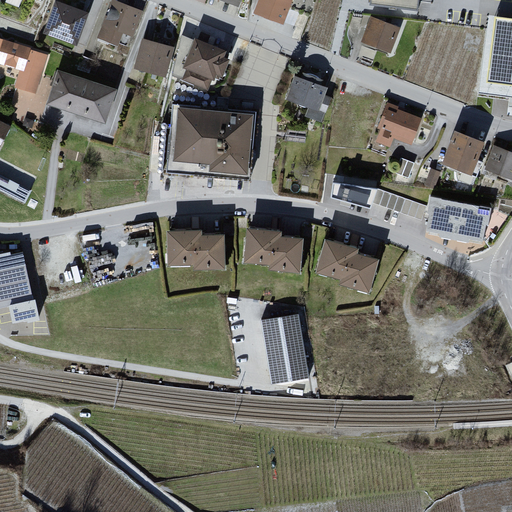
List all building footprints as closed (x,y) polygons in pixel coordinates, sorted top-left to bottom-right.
[(144,11),(111,0),(110,0),(97,40),(119,47),(123,35),(134,39),(144,11)] [(293,1),(292,0),(260,0),(255,14),(284,25),(293,1)] [(369,0),(369,7),(417,12),(418,0),(369,0)] [(89,16),(56,4),(45,35),(78,47),(89,16)] [(400,30),(370,18),(360,44),(390,56),(400,30)] [(511,19),(497,18),(490,77),(511,79),(511,19)] [(201,32),(199,41),(208,43),(210,34),(201,32)] [(177,52),(184,54),(190,38),(183,35),(177,52)] [(0,39),(0,70),(1,66),(21,72),(16,90),(37,97),(50,55),(0,39)] [(175,49),(143,40),(135,69),(166,78),(175,49)] [(228,55),(196,41),(184,68),(189,69),(183,83),(219,98),(235,64),(226,60),(228,55)] [(58,71),(47,105),(107,125),(118,91),(58,71)] [(327,90),(293,77),(284,100),(318,112),(327,90)] [(425,118),(391,105),(376,143),(390,148),(393,140),(413,148),(425,118)] [(256,112),(172,106),(167,173),(251,180),(256,112)] [(0,122),(0,149),(11,128),(0,122)] [(286,139),(306,140),(307,130),(287,128),(286,139)] [(485,145),(456,135),(445,165),(474,175),(485,145)] [(511,155),(496,149),(486,171),(511,182),(511,155)] [(401,157),(398,172),(411,175),(414,159),(401,157)] [(432,167),(425,184),(435,188),(441,170),(432,167)] [(0,188),(26,201),(32,188),(0,173),(0,188)] [(336,177),(331,196),(370,206),(375,187),(336,177)] [(497,209),(430,196),(426,216),(430,218),(427,234),(486,246),(490,229),(493,230),(497,209)] [(402,213),(423,215),(425,200),(404,197),(402,213)] [(283,232),(248,229),(245,264),(270,265),(269,272),(302,274),(305,240),(283,238),(283,232)] [(204,230),(167,232),(169,267),(195,266),(195,272),(227,271),(226,236),(204,237),(204,230)] [(360,251),(327,242),(318,274),(342,280),(341,284),(372,293),(380,262),(359,256),(360,251)] [(0,300),(32,292),(23,256),(12,259),(11,254),(0,257),(0,300)] [(40,320),(36,299),(8,305),(12,323),(27,320),(27,323),(40,320)] [(300,316),(265,322),(275,387),(310,382),(300,316)]
